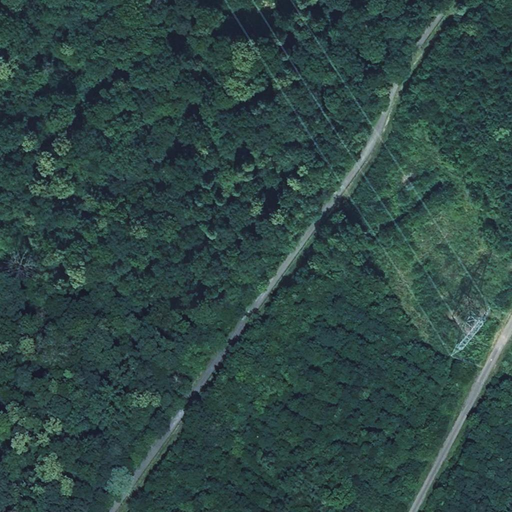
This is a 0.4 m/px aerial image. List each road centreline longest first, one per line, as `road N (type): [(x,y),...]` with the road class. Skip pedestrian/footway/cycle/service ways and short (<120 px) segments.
road 1 (track): [(125,511),(376,158),(409,77),(464,0)]
road 2 (unclassified): [(414,511),(511,324)]
